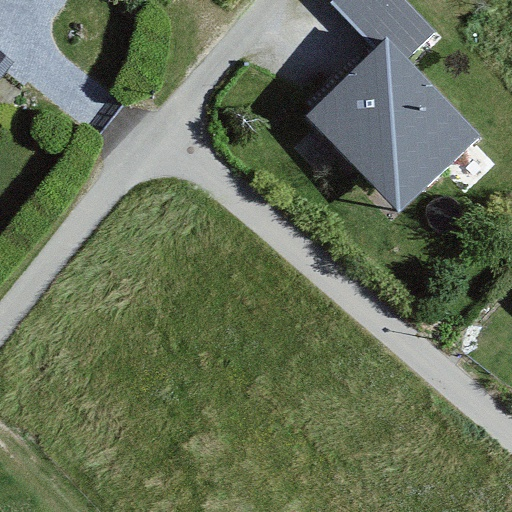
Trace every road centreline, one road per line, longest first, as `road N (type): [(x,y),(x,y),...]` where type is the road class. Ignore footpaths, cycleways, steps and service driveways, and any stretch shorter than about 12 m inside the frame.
road 1 (residential): [(511,433),(161,133)]
road 2 (residential): [(0,337),(161,133)]
road 3 (residential): [(161,133),(240,38)]
